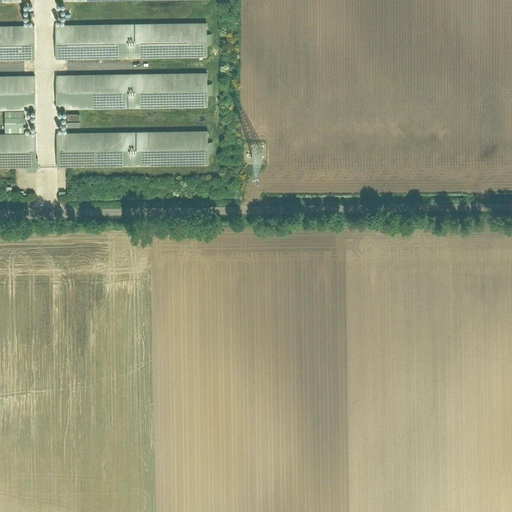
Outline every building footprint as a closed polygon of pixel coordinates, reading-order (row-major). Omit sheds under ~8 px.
[(211,56),(210,21),(59,24),(59,56),(105,56),(105,48),(115,48),(115,41),(188,40),(188,56),(211,56)] [(37,57),(37,23),(0,23),(0,41),(20,41),(20,57),(37,57)] [(39,90),(39,72),(0,73),(0,90),(11,91),(11,97),(14,102),(14,105),(19,104),(18,98),(29,97),(28,89),(32,95),(32,90),(39,90)] [(210,105),(210,72),(60,72),(60,106),(126,106),(126,91),(172,91),(172,93),(176,93),(176,100),(165,100),(165,105),(210,105)] [(8,109),(9,131),(28,131),(28,109),(8,109)] [(211,160),(211,130),(61,131),(61,165),(122,164),(122,153),(128,153),(128,148),(174,148),(174,160),(211,160)] [(41,169),(40,131),(0,131),(0,165),(29,165),(29,170),(41,169)]
